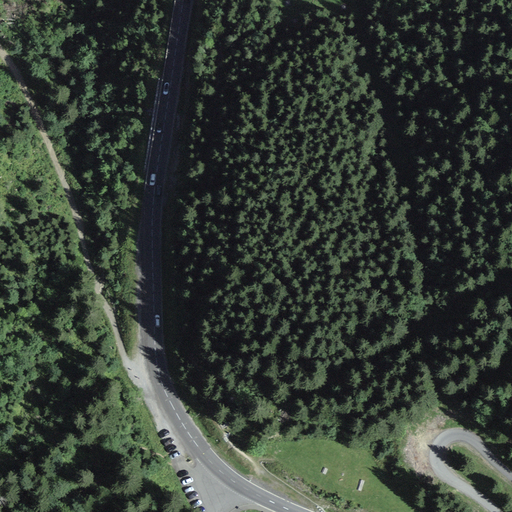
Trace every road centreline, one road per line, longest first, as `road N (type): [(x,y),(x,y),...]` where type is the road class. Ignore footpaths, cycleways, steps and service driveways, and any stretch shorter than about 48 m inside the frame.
road 1 (secondary): [(294,511),(213,465),(160,379),(151,210),(184,0)]
road 2 (track): [(165,390),(129,368),(39,121),(0,50)]
road 3 (residential): [(511,475),(472,438),(440,444),(443,471),(496,511)]
